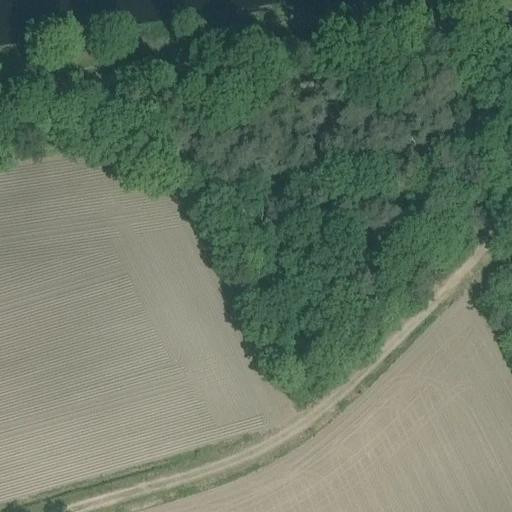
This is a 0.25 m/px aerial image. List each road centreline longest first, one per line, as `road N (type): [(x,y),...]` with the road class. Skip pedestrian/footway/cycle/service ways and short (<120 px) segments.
road 1 (track): [(71,511),(262,453),(454,273),(511,238)]
road 2 (track): [(0,78),(511,0)]
